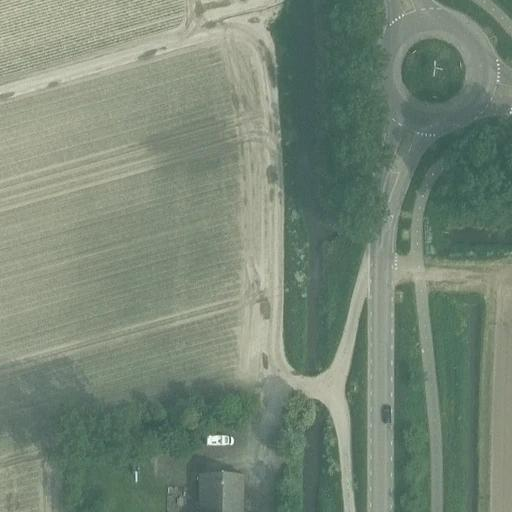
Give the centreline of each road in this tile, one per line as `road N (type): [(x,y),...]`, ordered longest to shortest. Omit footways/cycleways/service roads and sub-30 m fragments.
road 1 (secondary): [(379,511),(381,238)]
road 2 (secondary): [(401,113),(380,172),(381,238)]
road 3 (secondary): [(381,238),(429,124)]
